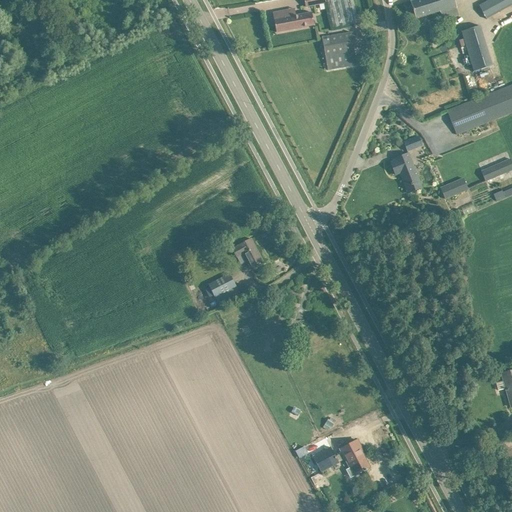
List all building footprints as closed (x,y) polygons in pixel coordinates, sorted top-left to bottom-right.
[(326,0),(333,28),(358,23),(353,0),(326,0)] [(457,7),(454,0),(412,0),(410,1),(415,19),(439,11),(440,12),(457,7)] [(484,16),(511,1),(511,0),(489,0),(479,6),(484,16)] [(293,12),(291,13),(290,10),(273,13),(276,32),(314,25),(311,13),(294,16),(293,12)] [(492,65),(480,26),(461,32),(474,71),(492,65)] [(328,70),(356,65),(351,33),(322,38),(328,70)] [(511,84),(447,111),(457,135),(511,112),(511,84)] [(407,152),(422,145),(419,136),(403,143),(407,152)] [(422,188),(409,154),(394,159),(395,160),(390,162),(395,175),(403,172),(405,176),(402,178),(406,188),(411,186),(413,191),(422,188)] [(482,171),(486,181),(511,170),(511,163),(510,159),(482,171)] [(441,188),(446,199),(468,190),(463,179),(441,188)] [(494,195),(497,202),(511,195),(511,188),(503,193),(502,191),(494,195)] [(468,217),(479,212),(475,204),(464,209),(468,217)] [(415,218),(408,221),(411,227),(418,223),(415,218)] [(250,268),(260,262),(257,257),(259,255),(251,239),(238,246),(232,249),(236,257),(243,254),(250,268)] [(236,286),(230,274),(208,285),(215,297),(236,286)] [(511,407),(511,370),(502,373),(504,381),(496,383),(498,390),(506,388),(511,407)] [(294,408),(292,412),(298,416),(301,412),(294,408)] [(334,432),(338,426),(331,422),(327,428),(334,432)] [(369,467),(363,455),(359,449),(361,448),(357,440),(340,449),(342,453),(335,456),(330,447),(312,456),(321,472),(338,463),(345,459),(350,468),(347,470),(351,478),(367,470),(366,469),(369,467)]
